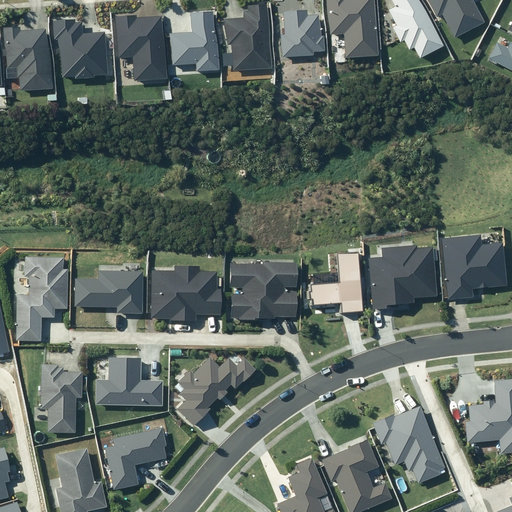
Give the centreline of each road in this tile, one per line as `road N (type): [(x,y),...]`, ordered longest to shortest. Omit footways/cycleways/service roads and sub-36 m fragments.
road 1 (residential): [(76,336),(285,339),(316,385)]
road 2 (residential): [(172,511),(248,424),(316,385)]
road 3 (residential): [(409,350),(474,511)]
road 4 (residential): [(36,511),(0,378)]
